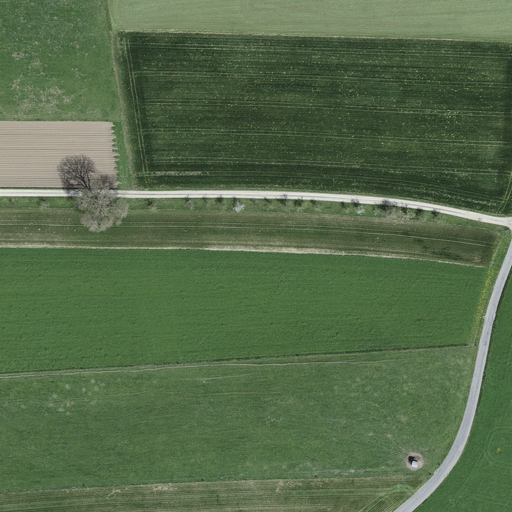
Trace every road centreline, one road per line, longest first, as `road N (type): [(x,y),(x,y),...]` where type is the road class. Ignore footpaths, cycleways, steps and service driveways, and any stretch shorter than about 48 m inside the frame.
road 1 (track): [(0,193),(346,197),(511,224)]
road 2 (unclassified): [(511,253),(460,442),(437,479),(401,511)]
